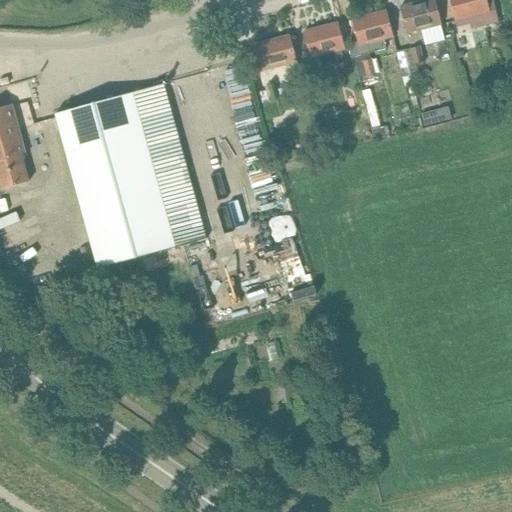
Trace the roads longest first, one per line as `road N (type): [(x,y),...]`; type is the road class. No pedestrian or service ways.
road 1 (secondary): [(219,511),(60,398),(0,340)]
road 2 (unclassified): [(0,43),(102,40),(249,0)]
